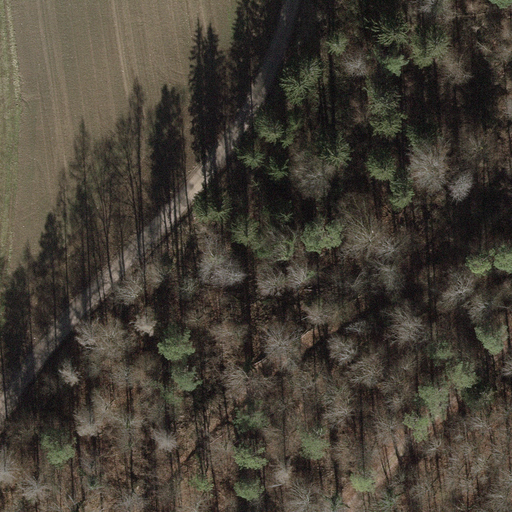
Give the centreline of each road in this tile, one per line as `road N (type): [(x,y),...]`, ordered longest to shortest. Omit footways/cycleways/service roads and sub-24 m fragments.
road 1 (track): [(278,0),(233,112),(185,177),(67,304),(0,397)]
road 2 (track): [(511,345),(414,436),(352,511)]
